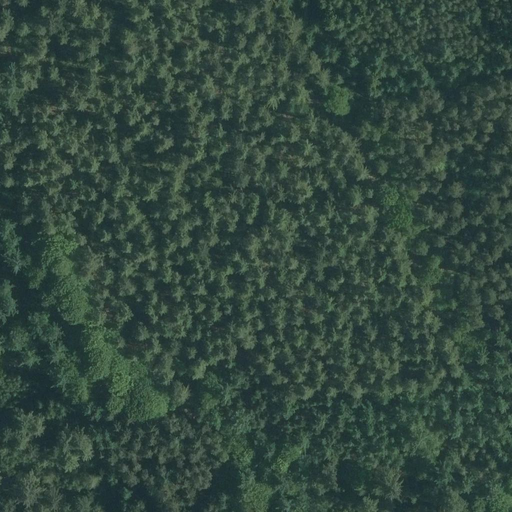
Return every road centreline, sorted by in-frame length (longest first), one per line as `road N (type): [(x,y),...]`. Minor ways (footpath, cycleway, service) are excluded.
road 1 (track): [(300,0),(511,422)]
road 2 (track): [(73,380),(511,498)]
road 3 (track): [(116,511),(73,380)]
